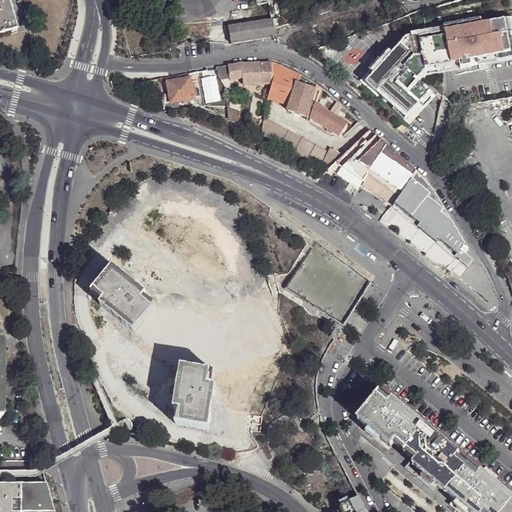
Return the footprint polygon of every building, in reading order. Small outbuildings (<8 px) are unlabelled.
[(0,0),(0,33),(14,29),(4,0),(0,0)] [(373,74),(364,85),(408,125),(435,94),(418,80),(428,68),(452,64),(454,73),(470,69),(469,65),(511,56),(511,17),(483,22),(482,18),(410,33),(411,36),(406,37),(391,53),(387,50),(369,70),(373,74)] [(229,27),(231,44),(275,37),(274,30),(273,25),(273,21),(260,22),(229,27)] [(243,63),(229,65),(230,79),(243,78),(243,84),(267,84),(263,96),(268,98),(272,84),(271,62),(243,63)] [(273,62),(271,62),(272,84),(268,98),(271,99),(289,105),(298,74),(296,72),(273,62)] [(216,74),(221,80),(230,79),(229,65),(221,66),(216,68),(216,74)] [(316,84),(298,74),(289,105),(288,110),(306,117),(315,88),(316,84)] [(179,109),(179,107),(177,101),(195,99),(191,78),(174,80),(173,75),(167,76),(171,102),(166,103),(163,105),(164,111),(179,109)] [(318,90),(315,88),(306,117),(310,118),(314,103),(318,90)] [(346,124),(314,103),(310,118),(338,136),(346,124)] [(239,111),(226,108),(226,118),(240,123),(239,111)] [(328,153),(263,118),(259,134),(327,172),(335,164),(342,158),(330,149),(328,153)] [(367,177),(399,198),(393,209),(461,265),(470,254),(433,193),(423,180),(369,132),(342,158),(335,164),(363,182),(367,177)] [(363,182),(360,186),(393,207),(399,198),(367,177),(363,182)] [(131,332),(153,305),(143,297),(146,294),(112,267),(91,293),(101,302),(99,305),(131,332)] [(214,372),(180,365),(173,408),(177,409),(175,423),(208,429),(216,386),(212,386),(214,372)] [(403,452),(424,425),(392,399),(389,402),(380,394),(359,421),(391,447),(393,444),(403,452)] [(449,495),(470,468),(457,457),(459,454),(424,425),(403,452),(414,462),(412,465),(449,495)] [(509,511),(511,508),(511,497),(481,472),(479,475),(470,468),(449,495),(469,511),(509,511)] [(0,481),(0,511),(53,511),(46,482),(0,481)] [(367,511),(360,498),(333,511),(367,511)]
